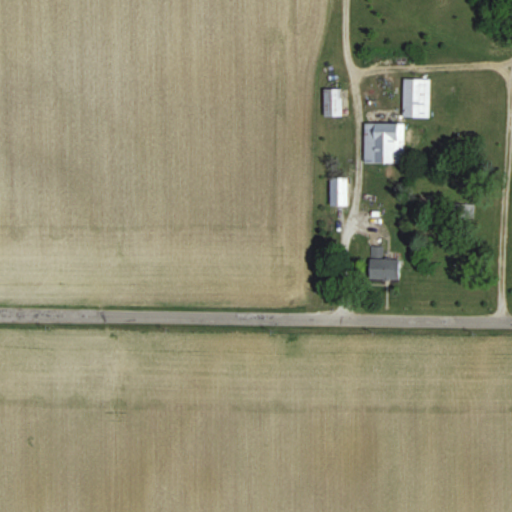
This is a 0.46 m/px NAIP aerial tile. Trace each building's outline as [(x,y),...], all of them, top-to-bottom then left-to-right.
[(430,116),(430,78),(404,78),(404,116),(430,116)] [(325,88),(325,115),(344,115),(344,88),(325,88)] [(366,162),(404,162),(404,123),(366,123),(366,162)] [(330,205),(348,205),(348,177),(330,177),(330,205)] [(401,257),(371,257),(371,278),(401,278),(401,257)]
